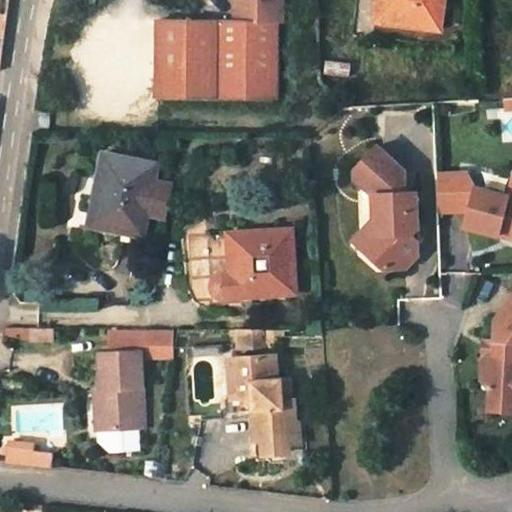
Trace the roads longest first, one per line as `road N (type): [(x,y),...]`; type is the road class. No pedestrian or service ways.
road 1 (residential): [(0,477),(281,511)]
road 2 (residential): [(33,0),(0,219)]
road 3 (unknown): [(450,501),(436,305)]
